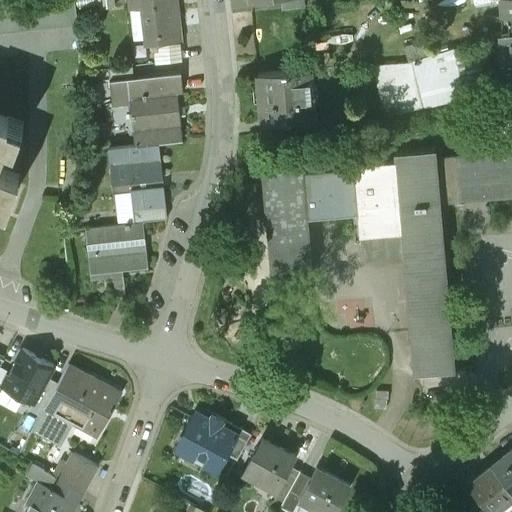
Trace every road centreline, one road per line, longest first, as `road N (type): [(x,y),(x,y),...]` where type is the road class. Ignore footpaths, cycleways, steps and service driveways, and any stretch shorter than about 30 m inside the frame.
road 1 (residential): [(214,0),(220,145),(161,360)]
road 2 (residential): [(421,480),(326,415),(161,360)]
road 3 (residential): [(161,360),(0,304)]
road 4 (residential): [(161,360),(108,511)]
